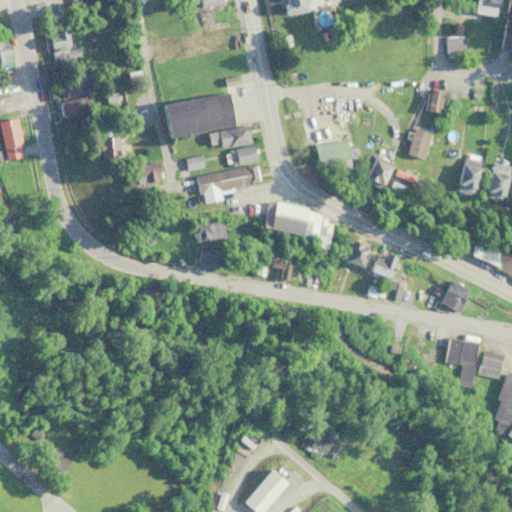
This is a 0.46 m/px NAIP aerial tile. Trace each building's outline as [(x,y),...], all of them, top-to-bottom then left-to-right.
[(218,5),(217,0),(193,0),(196,9),(218,5)] [(308,0),(279,0),(282,15),(310,12),(308,0)] [(511,14),(511,0),(504,0),(501,10),(511,14)] [(499,47),(511,47),(511,19),(500,19),(499,47)] [(80,54),(76,41),(67,44),(63,28),(43,33),(50,62),(80,54)] [(202,69),(230,64),(225,28),(196,32),(202,69)] [(443,56),(462,56),(462,36),(443,36),(443,56)] [(141,43),(145,61),(177,55),(174,37),(141,43)] [(84,75),(54,82),(58,99),(56,99),(60,116),(91,108),(84,75)] [(437,114),(441,91),(425,89),(422,111),(437,114)] [(161,104),(166,135),(228,125),(223,94),(161,104)] [(0,158),(19,158),(16,117),(0,118),(0,158)] [(218,146),(249,140),(245,124),(215,130),(218,146)] [(403,153),(420,158),(427,131),(410,126),(403,153)] [(97,156),(114,156),(114,133),(97,133),(97,156)] [(346,161),(344,139),(310,142),(312,165),(346,161)] [(226,147),(226,162),(252,161),(252,146),(226,147)] [(478,156),(461,152),(451,190),(468,195),(478,156)] [(182,157),(183,167),(198,166),(197,155),(182,157)] [(378,187),(386,160),(369,155),(361,182),(378,187)] [(133,160),(133,181),(155,181),(155,160),(133,160)] [(501,197),(501,160),(484,160),(484,197),(501,197)] [(191,173),(196,201),(217,198),(215,187),(254,180),(252,164),(191,173)] [(301,206),(265,197),(259,225),(295,233),(301,206)] [(308,244),(320,248),(330,219),(310,212),(304,232),(311,235),(308,244)] [(191,238),(221,238),(221,221),(191,221),(191,238)] [(339,264),(356,270),(365,245),(349,238),(339,264)] [(499,247),(486,240),(482,247),(472,241),(466,251),(489,264),(499,247)] [(363,274),(383,282),(393,256),(373,249),(363,274)] [(220,256),(196,251),(193,261),(218,266),(220,256)] [(268,266),(275,267),(274,277),(283,278),(286,256),(269,255),(268,266)] [(466,288),(448,278),(434,302),(453,312),(466,288)] [(468,387),(474,341),(445,337),(439,384),(468,387)] [(511,416),(511,374),(506,373),(484,429),(511,439),(511,424),(509,423),(511,416)] [(327,441),(308,432),(300,447),(319,457),(327,441)] [(239,501),(253,511),(257,511),(283,481),(265,467),(239,501)]
